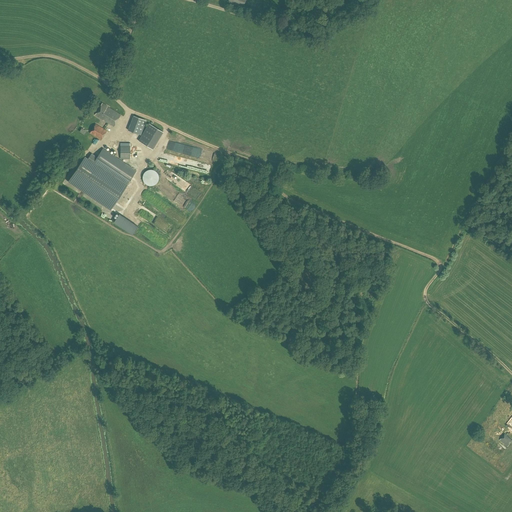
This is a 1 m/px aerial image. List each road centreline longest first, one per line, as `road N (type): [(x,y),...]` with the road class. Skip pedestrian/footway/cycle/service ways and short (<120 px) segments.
road 1 (track): [(134,112),(259,164),(295,202),(432,256),(438,268),(425,291),(428,304),(511,371)]
road 2 (track): [(49,188),(159,253),(214,183),(227,151)]
road 3 (residential): [(185,0),(268,24),(351,14),(367,0)]
